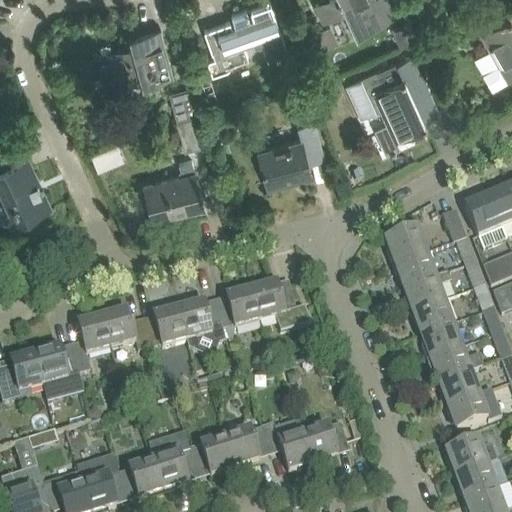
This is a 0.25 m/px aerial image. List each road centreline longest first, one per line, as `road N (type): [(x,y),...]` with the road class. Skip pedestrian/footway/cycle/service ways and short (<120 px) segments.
road 1 (residential): [(120,278),(21,57),(38,13),(81,0)]
road 2 (residential): [(406,482),(327,274),(328,248)]
road 3 (residential): [(120,278),(286,233),(328,248)]
road 4 (residential): [(328,248),(341,233),(511,136)]
road 5 (residential): [(211,511),(406,482)]
road 6 (residential): [(0,309),(120,278)]
